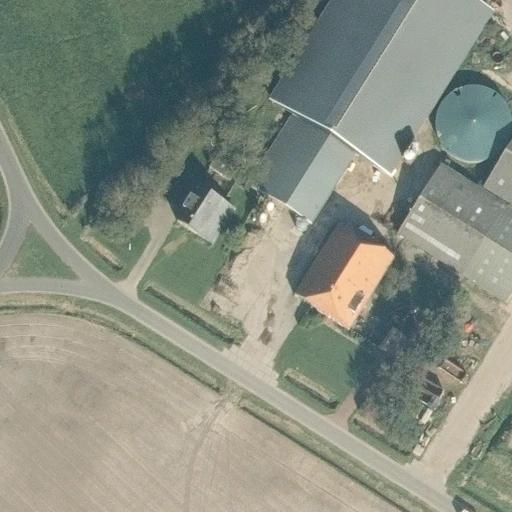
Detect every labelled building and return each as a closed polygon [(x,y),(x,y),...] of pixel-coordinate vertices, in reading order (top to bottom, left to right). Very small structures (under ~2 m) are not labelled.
[(292,115),(248,184),(310,224),(354,155),(387,176),(492,12),(472,0),(333,0),(269,101),(292,115)] [(433,122),(433,128),(434,134),(436,140),(438,145),(442,150),(446,155),(451,158),(456,161),(462,163),(468,164),(474,165),(480,164),(486,162),(491,160),(496,156),(501,152),(504,147),(507,142),(509,136),(510,130),(511,124),(510,118),(508,112),(505,107),(502,102),(498,97),(493,93),(488,91),(482,88),(476,87),(470,87),(464,88),(458,90),(452,92),(447,96),(443,100),(439,105),(436,110),(434,116),(433,122)] [(511,208),(511,143),(483,190),(511,208)] [(218,156),(209,168),(230,182),(238,169),(218,156)] [(396,237),(507,308),(511,299),(511,210),(440,166),(396,237)] [(187,205),(176,223),(197,237),(199,235),(212,243),(226,223),(213,215),(221,203),(188,182),(177,199),(187,205)] [(294,300),(310,310),(321,292),(340,305),(347,294),(366,306),(393,264),(340,229),(294,300)] [(418,270),(426,258),(404,244),(396,257),(418,270)] [(321,292),(310,310),(347,335),(366,306),(347,294),(340,305),(321,292)] [(392,330),(378,350),(391,359),(406,340),(392,330)]
